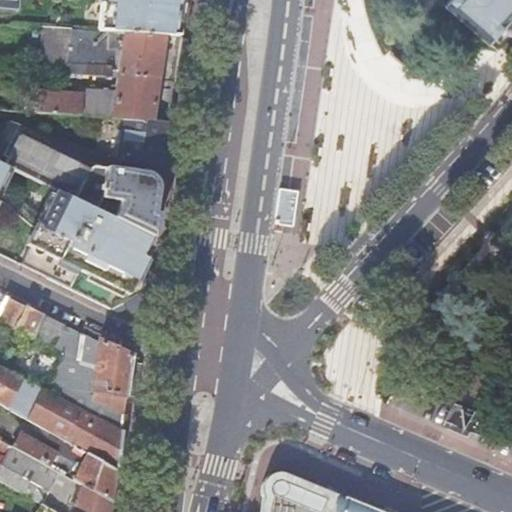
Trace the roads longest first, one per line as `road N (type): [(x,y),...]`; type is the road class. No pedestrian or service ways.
road 1 (residential): [(283,351),(511,106)]
road 2 (primary): [(233,0),(192,330)]
road 3 (primary): [(243,319),(286,0)]
road 4 (residential): [(0,271),(188,359)]
road 5 (tertiary): [(511,498),(326,418)]
road 6 (primary): [(188,359),(164,511)]
